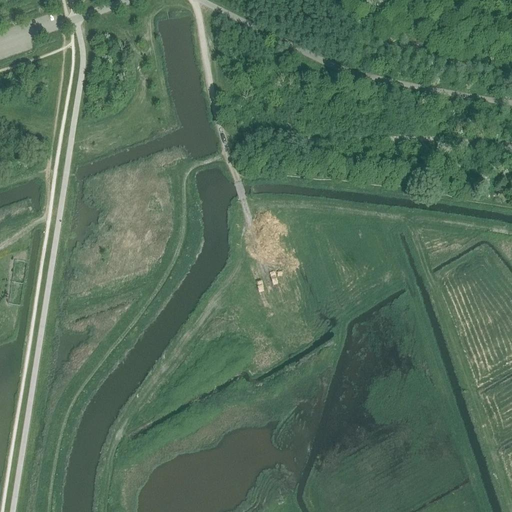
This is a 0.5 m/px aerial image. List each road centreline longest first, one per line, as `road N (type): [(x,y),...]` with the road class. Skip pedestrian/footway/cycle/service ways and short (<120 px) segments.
road 1 (track): [(247,214),(239,262),(123,422),(102,511)]
road 2 (unknown): [(511,144),(221,137)]
road 3 (unknown): [(0,249),(44,215),(64,22)]
road 4 (track): [(195,0),(227,154)]
